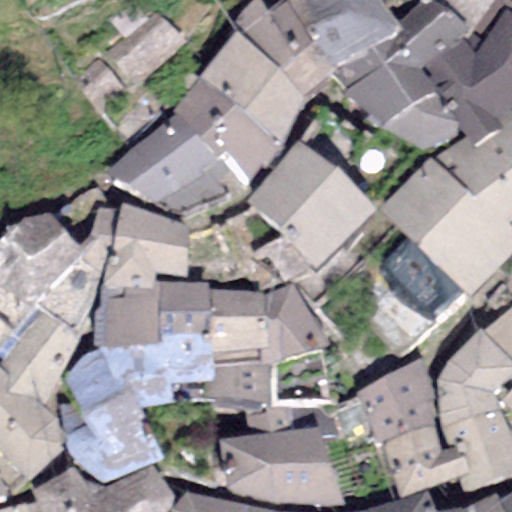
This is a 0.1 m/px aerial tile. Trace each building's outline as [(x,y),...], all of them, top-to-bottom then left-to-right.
[(381,0),(285,0),(285,1),(265,11),(258,0),(253,0),(229,22),(233,31),(304,99),(330,80),(337,74),(332,67),(394,34),(401,30),(395,20),(381,0)] [(418,0),(395,20),(401,30),(394,34),(406,51),(437,95),(465,73),(483,44),(479,40),(434,0),(433,0),(424,5),(418,0)] [(434,0),(479,40),(500,0),(418,0),(424,5),(433,0),(434,0)] [(511,20),(501,12),(483,44),(465,73),(437,95),(464,131),(467,135),(472,142),(511,120),(511,114),(507,107),(511,103),(511,20)] [(161,15),(106,59),(128,89),(184,45),(161,15)] [(304,99),(233,31),(198,79),(281,150),(304,99)] [(406,51),(394,34),(332,67),(337,74),(330,80),(343,93),(406,51)] [(406,51),(343,93),(378,127),(421,150),(437,147),(464,131),(437,95),(406,51)] [(122,89),(100,62),(74,83),(97,110),(122,89)] [(281,150),(198,79),(164,125),(237,192),(281,150)] [(511,120),(472,142),(467,135),(428,157),(511,236),(511,120)] [(237,192),(164,125),(103,173),(183,217),(237,192)] [(373,208),(296,142),(244,203),(314,271),(373,208)] [(511,251),(511,236),(428,157),(378,211),(407,238),(380,264),(400,280),(434,318),(462,290),(469,297),(496,268),(511,251)] [(186,227),(121,205),(118,214),(107,208),(98,188),(51,217),(74,246),(82,263),(99,275),(104,278),(102,286),(154,283),(154,274),(186,279),(186,227)] [(51,217),(46,211),(26,217),(4,228),(4,236),(0,239),(0,286),(31,320),(37,313),(76,340),(99,275),(82,263),(74,246),(51,217)] [(511,251),(496,268),(511,283),(511,251)] [(434,318),(400,280),(374,303),(359,316),(396,357),(436,320),(434,318)] [(207,291),(206,286),(154,283),(102,286),(98,309),(90,312),(93,347),(62,379),(74,402),(58,406),(72,466),(83,483),(102,488),(151,466),(162,460),(140,407),(168,401),(169,383),(191,382),(209,381),(207,291)] [(0,357),(31,320),(0,286),(0,357)] [(292,287),(262,293),(269,402),(329,403),(318,349),(329,347),(292,287)] [(262,293),(207,291),(209,381),(191,382),(193,403),(212,402),(211,409),(270,411),(269,402),(262,293)] [(511,302),(478,329),(511,363),(511,373),(510,375),(511,377),(511,390),(502,402),(511,412),(511,302)] [(76,340),(37,313),(31,320),(0,357),(0,490),(2,496),(60,451),(55,419),(42,407),(76,340)] [(511,373),(511,363),(478,329),(446,361),(435,382),(440,430),(497,411),(489,393),(510,375),(511,373)] [(418,359),(352,394),(374,444),(382,442),(433,426),(431,384),(418,359)] [(511,477),(511,443),(497,411),(440,430),(447,451),(460,448),(467,474),(456,479),(463,496),(511,477)] [(382,442),(398,500),(427,491),(456,479),(467,474),(460,448),(447,451),(439,453),(433,426),(382,442)] [(317,428),(220,440),(226,494),(280,505),(344,507),(317,428)] [(72,466),(29,491),(31,503),(34,511),(165,511),(169,508),(175,501),(151,466),(102,488),(83,483),(72,466)] [(398,500),(365,509),(365,511),(435,511),(427,491),(398,500)] [(511,511),(511,492),(497,502),(503,511),(511,511)] [(242,511),(244,506),(183,494),(169,508),(167,511),(242,511)] [(493,496),(437,511),(503,511),(497,502),(493,496)] [(5,511),(34,511),(31,503),(5,511)]
